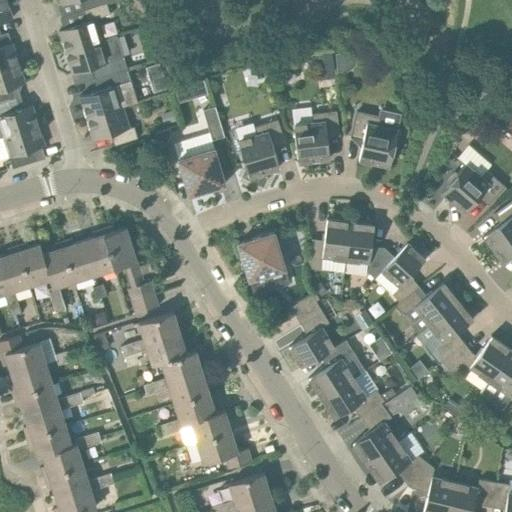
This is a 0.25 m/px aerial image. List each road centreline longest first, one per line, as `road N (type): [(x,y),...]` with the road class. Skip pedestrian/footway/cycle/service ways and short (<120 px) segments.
road 1 (residential): [(511,313),(436,230),(401,206),(357,191),(328,188),(263,201),(181,238)]
road 2 (residential): [(181,238),(336,483),(366,511)]
road 3 (residential): [(81,180),(32,24),(33,0)]
road 4 (residential): [(81,180),(127,190),(181,238)]
